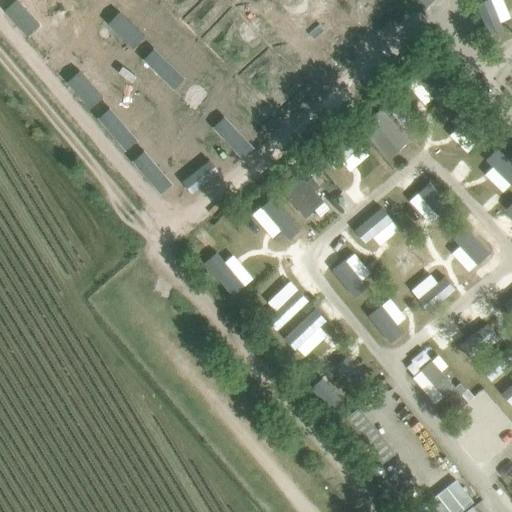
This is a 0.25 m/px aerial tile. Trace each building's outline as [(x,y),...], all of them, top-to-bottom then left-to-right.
[(17,0),(15,0),(4,10),(27,36),(40,25),(35,20),(19,1),(17,0)] [(82,0),(100,16),(110,4),(105,0),(82,0)] [(221,0),(205,0),(201,4),(207,9),(229,31),(230,32),(242,20),(221,0)] [(261,0),(239,0),(259,21),(271,10),(263,1),(261,0)] [(485,0),(476,4),(489,33),(503,27),(500,21),(491,0),(485,0)] [(119,12),(108,24),(133,48),(145,36),(139,31),(121,14),(119,12)] [(282,21),(270,33),(300,64),(312,52),(303,43),(282,21)] [(338,47),(337,48),(348,61),(378,35),(367,22),(361,27),(338,47)] [(252,32),(241,44),(246,50),(268,72),(269,73),(281,61),(252,32)] [(48,34),(35,45),(59,70),(71,59),(64,52),(48,34)] [(154,48),(143,59),(174,89),(184,78),(183,77),(161,55),(154,48)] [(425,63),(413,74),(433,97),(441,106),(453,95),(425,63)] [(79,70),(67,82),(90,108),(103,97),(98,91),(82,73),(79,70)] [(291,72),(280,83),(284,87),(302,105),(303,105),(314,94),(291,72)] [(193,85),(182,96),(205,119),(216,107),(211,103),(193,86),(193,85)] [(109,107),(98,118),(125,150),(137,140),(136,139),(116,116),(109,107)] [(360,129),(388,162),(411,142),(383,109),(360,129)] [(462,109),(451,121),(457,127),(475,144),(476,145),(487,133),(462,109)] [(224,116),(213,127),(242,158),(253,148),(252,146),(231,124),(224,116)] [(351,133),(325,156),(336,169),(343,162),(361,146),(362,146),(351,133)] [(511,162),(497,148),(485,160),(492,167),(510,184),(511,184),(511,183),(511,162)] [(144,151),(132,161),(160,193),(172,183),(171,182),(151,159),(144,151)] [(293,167),(276,181),(281,188),(307,220),(326,204),(315,191),(321,187),(319,184),(313,177),(308,182),(306,180),(300,173),(298,174),(293,167)] [(199,177),(179,195),(189,206),(209,189),(199,177)] [(429,182),(418,193),(438,215),(447,224),(458,214),(429,182)] [(273,197),(261,207),(280,230),(288,240),(301,229),(273,197)] [(381,207),(354,230),(365,243),(373,236),(392,221),(392,220),(381,207)] [(465,227),(453,238),(460,245),(477,263),(477,264),(489,253),(465,227)] [(217,252),(204,262),(232,295),(245,285),(225,262),(217,252)] [(345,259),(332,270),(354,297),(367,286),(361,279),(346,260),(345,259)] [(418,298),(428,311),(456,289),(445,276),(437,282),(418,298)] [(275,310),(266,318),(277,330),(309,300),(297,289),(275,310)] [(381,305),(368,315),(390,343),(403,332),(397,324),(382,305),(381,305)] [(315,309),(284,338),(295,350),(297,347),(319,326),(326,320),(315,309)] [(480,328),(459,345),(470,358),(491,341),(480,328)] [(502,352),(482,369),(492,381),(511,364),(502,352)] [(354,360),(341,371),(358,390),(371,380),(354,360)] [(445,399),(452,408),(464,398),(433,362),(413,379),(436,406),(445,399)] [(328,383),(316,394),(333,414),(345,404),(328,383)] [(511,384),(502,393),(511,405),(511,404),(511,384)]
